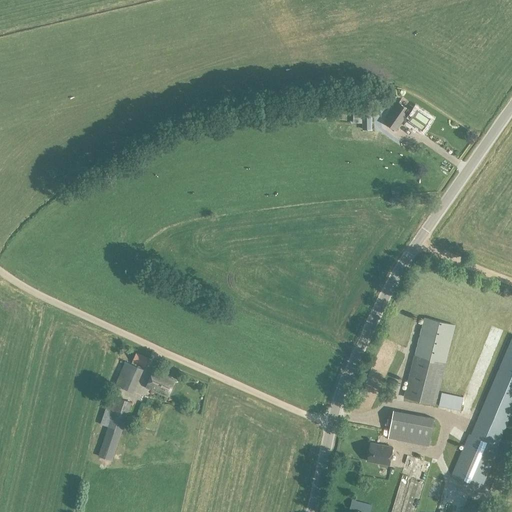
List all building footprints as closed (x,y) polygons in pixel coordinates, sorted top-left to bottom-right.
[(382,86),(365,87),(365,94),(371,94),(371,95),(383,95),(382,86)] [(396,130),(404,119),(414,126),(415,125),(422,129),(430,118),(417,109),(412,116),(408,113),(410,110),(399,103),(385,122),(396,130)] [(371,105),(353,105),(353,114),(363,114),(363,123),(363,129),(371,129),(371,105)] [(435,405),(443,372),(454,324),(423,316),(404,397),(435,405)] [(451,476),(482,489),(500,446),(499,446),(511,413),(511,336),(470,434),(469,433),(451,476)] [(145,367),(149,358),(136,352),(132,361),(145,367)] [(115,384),(133,393),(144,369),(125,361),(115,384)] [(175,379),(154,370),(147,387),(167,396),(175,379)] [(441,392),(438,406),(455,409),(458,396),(441,392)] [(111,461),(130,403),(110,396),(101,424),(109,426),(98,456),(111,461)] [(394,410),(389,435),(430,442),(434,417),(394,410)] [(389,465),(393,446),(371,442),(367,461),(389,465)] [(406,455),(392,502),(407,506),(409,499),(417,501),(429,462),(406,455)] [(361,511),(370,511),(372,505),(352,499),(349,509),(361,511)]
